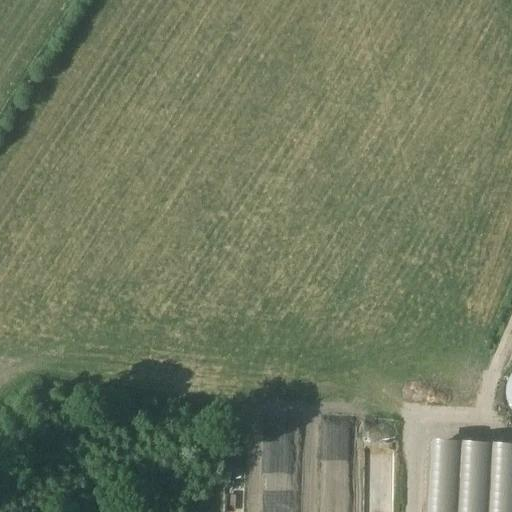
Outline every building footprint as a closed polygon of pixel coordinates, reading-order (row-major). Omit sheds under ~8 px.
[(325,441),(350,442),(351,419),(326,419),(325,441)] [(369,450),(391,450),(392,420),(370,419),(369,450)] [(429,446),(425,511),(511,511),(511,442),(430,438),(429,446)] [(383,511),(385,485),(365,484),(364,511),(383,511)] [(347,495),(330,499),(333,511),(343,511),(350,510),(347,495)]
